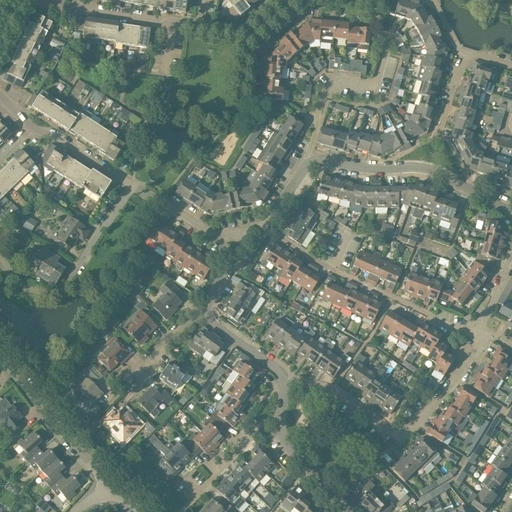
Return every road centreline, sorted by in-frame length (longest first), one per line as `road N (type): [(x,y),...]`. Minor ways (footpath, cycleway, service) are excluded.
road 1 (residential): [(280,0),(240,32),(58,0)]
road 2 (residential): [(511,216),(420,174),(303,163)]
road 3 (residential): [(303,163),(326,90),(375,83),(383,50),(379,0)]
road 4 (residential): [(135,189),(61,293),(30,286),(0,251)]
road 5 (residential): [(102,493),(92,467),(0,358)]
road 6 (residential): [(396,436),(484,329)]
road 7 (residential): [(396,436),(281,371)]
road 8 (residential): [(247,231),(217,236),(135,189)]
road 9 (residential): [(135,189),(31,126)]
